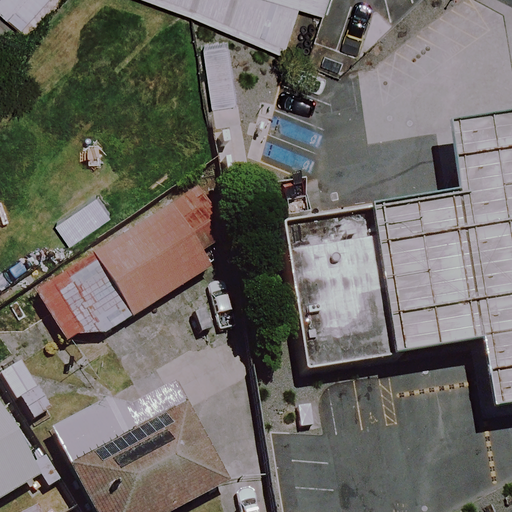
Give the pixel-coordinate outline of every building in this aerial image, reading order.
[(338,0),(159,0),(158,2),(320,56),(338,0)] [(511,123),(435,136),(446,206),(356,220),(380,366),(466,353),(476,419),(511,413),(511,123)] [(116,158),(100,133),(43,171),(85,235),(164,183),(137,143),(116,158)] [(69,356),(203,275),(194,261),(226,241),(197,193),(32,294),(69,356)] [(391,365),(367,218),(272,233),(296,380),(391,365)] [(88,511),(181,511),(225,489),(161,366),(109,393),(112,401),(46,433),(64,469),(65,468),(88,511)] [(0,501),(33,483),(0,424),(0,501)]
